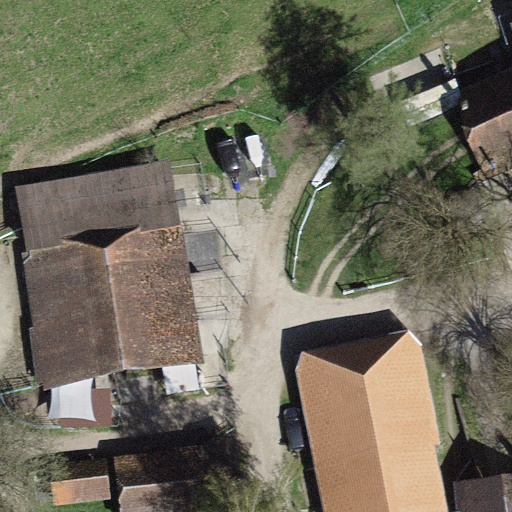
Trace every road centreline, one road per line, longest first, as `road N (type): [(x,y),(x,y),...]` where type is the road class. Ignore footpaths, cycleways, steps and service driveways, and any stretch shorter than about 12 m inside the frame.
road 1 (track): [(250,402),(243,230),(283,147),(395,68),(511,16)]
road 2 (track): [(0,416),(41,426),(250,402),(284,511)]
